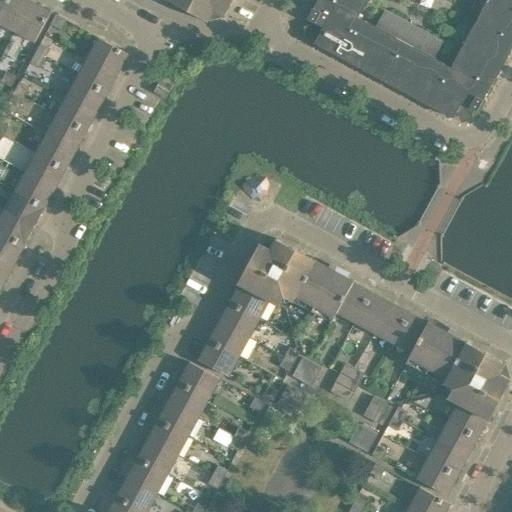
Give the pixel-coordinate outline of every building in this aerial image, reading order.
[(0,22),(15,31),(32,0),(30,0),(7,0),(0,13),(0,22)] [(35,42),(52,11),(32,0),(15,31),(35,42)] [(179,0),(211,17),(213,14),(217,12),(221,14),(228,0),(179,0)] [(320,25),(323,27),(318,36),(315,42),(455,118),(457,112),(463,102),(466,104),(469,106),(478,111),(511,48),(511,0),(488,0),(452,67),(435,58),(443,43),(428,35),(418,27),(410,23),(399,19),(384,11),(376,26),(359,16),(367,0),(317,0),(308,19),(317,23),(320,25)] [(66,19),(57,14),(52,23),(61,28),(66,19)] [(323,27),(317,23),(303,27),(306,40),(318,36),(323,27)] [(129,53),(99,37),(88,57),(118,73),(129,53)] [(50,49),(41,44),(36,53),(45,58),(50,49)] [(31,62),(40,67),(45,58),(36,53),(31,62)] [(118,73),(88,57),(78,76),(108,92),(118,73)] [(16,76),(7,71),(2,81),(11,86),(16,76)] [(68,95),(98,111),(108,92),(78,76),(68,95)] [(173,84),(162,78),(154,91),(166,97),(173,84)] [(29,87),(20,82),(15,91),(24,96),(29,87)] [(10,100),(19,105),(24,96),(15,91),(10,100)] [(98,111),(68,95),(57,114),(87,130),(98,111)] [(463,102),(457,112),(461,123),(472,119),(469,106),(466,104),(463,102)] [(47,133),(77,149),(87,130),(57,114),(47,133)] [(9,125),(0,120),(0,132),(4,134),(9,125)] [(77,149),(47,133),(37,152),(67,168),(77,149)] [(26,171),(57,187),(67,168),(37,152),(26,171)] [(57,187),(26,171),(16,190),(46,206),(57,187)] [(260,176),(248,179),(245,191),(255,199),(257,196),(262,195),(266,196),(269,184),(260,176)] [(6,209),(36,225),(46,206),(16,190),(6,209)] [(36,225),(6,209),(0,219),(0,230),(26,244),(36,225)] [(0,254),(15,263),(26,244),(0,230),(0,254)] [(281,303),(288,301),(292,300),(332,322),(337,312),(337,311),(351,284),(275,242),(273,246),(268,247),(265,245),(243,284),(271,299),(270,300),(280,305),(281,303)] [(15,263),(0,254),(0,279),(5,282),(15,263)] [(240,290),(237,288),(230,301),(261,318),(270,300),(271,299),(243,284),(240,290)] [(359,284),(357,287),(351,284),(337,311),(337,312),(356,322),(372,291),(359,284)] [(375,332),(391,302),(372,291),(356,322),(375,332)] [(220,320),(250,337),(261,318),(230,301),(220,320)] [(391,302),(375,332),(394,342),(410,312),(391,302)] [(422,322),(424,319),(410,312),(394,342),(412,352),(413,353),(427,325),(422,322)] [(250,337),(220,320),(210,339),(240,356),(250,337)] [(412,352),(407,362),(446,384),(450,395),(449,397),(458,402),(459,401),(486,416),(507,377),(504,375),(503,370),(505,367),(486,357),(427,325),(413,353),(412,352)] [(199,359),(229,376),(240,356),(210,339),(199,359)] [(300,352),(295,349),(290,347),(285,356),(295,361),(300,352)] [(280,365),(290,370),(295,361),(285,356),(280,365)] [(293,375),(311,385),(321,367),(303,357),(293,375)] [(221,378),(190,361),(179,381),(210,398),(221,378)] [(364,373),(346,363),(331,390),(350,400),(364,373)] [(210,398),(179,381),(169,400),(199,417),(210,398)] [(297,412),(307,394),(288,384),(278,402),(297,412)] [(274,400),(279,390),(269,385),(264,395),(274,400)] [(383,425),(393,406),(374,396),(364,415),(383,425)] [(265,402),(256,397),(250,406),(260,411),(265,402)] [(159,419),(189,436),(199,417),(169,400),(159,419)] [(486,424),(483,422),(486,416),(459,401),(458,402),(449,420),(479,437),(486,424)] [(408,411),(401,407),(399,406),(394,415),(403,420),(408,411)] [(389,424),(398,429),(403,420),(394,415),(389,424)] [(189,436),(159,419),(148,438),(179,455),(189,436)] [(438,439),(469,456),(479,437),(449,420),(438,439)] [(350,441),(368,451),(378,433),(360,423),(350,441)] [(249,432),(240,426),(234,436),(244,441),(249,432)] [(226,433),(220,445),(229,450),(231,446),(239,450),(244,441),(234,436),(234,437),(226,433)] [(138,457),(168,474),(179,455),(148,438),(138,457)] [(469,456),(438,439),(428,458),(458,475),(469,456)] [(373,454),(382,459),(387,450),(378,445),(373,454)] [(168,474),(138,457),(128,476),(158,493),(168,474)] [(417,478),(448,494),(458,475),(428,458),(417,478)] [(385,468),(376,463),(371,472),(380,477),(385,468)] [(228,469),(219,464),(214,474),(223,479),(228,469)] [(209,483),(218,488),(223,479),(214,474),(209,483)] [(158,493),(128,476),(117,495),(148,511),(158,493)] [(445,511),(451,503),(420,487),(409,507),(419,511),(445,511)] [(369,497),(360,492),(355,501),(364,507),(369,497)] [(108,511),(147,511),(148,511),(117,495),(108,511)] [(350,511),(352,511),(361,511),(364,507),(355,501),(350,511)] [(193,511),(204,511),(208,507),(198,502),(193,511)]
